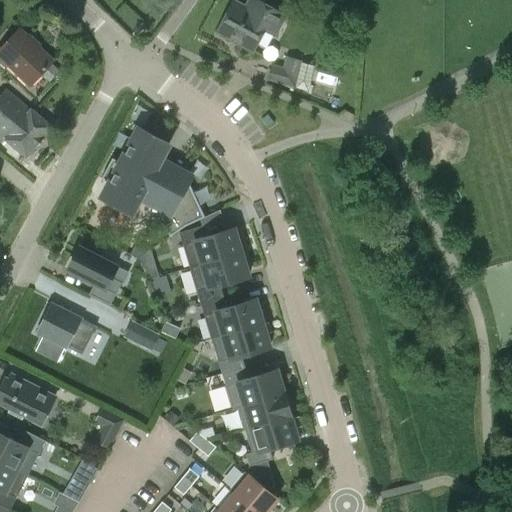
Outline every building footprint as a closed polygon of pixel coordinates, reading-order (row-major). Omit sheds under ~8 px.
[(252,52),(264,30),(274,36),(285,15),(257,0),(248,0),(245,7),(233,0),(216,32),(252,52)] [(0,50),(0,58),(29,86),(52,62),(19,30),(0,50)] [(267,80),(294,88),(301,62),(285,57),(282,66),(272,63),(267,80)] [(4,140),(25,158),(51,127),(30,110),(29,111),(4,90),(0,95),(0,134),(5,139),(4,140)] [(188,182),(191,176),(160,159),(168,144),(138,128),(120,162),(112,158),(101,178),(109,182),(101,197),(131,213),(140,197),(156,205),(170,236),(185,226),(204,217),(188,182)] [(179,232),(190,267),(242,252),(234,228),(206,237),(202,225),(179,232)] [(138,259),(148,252),(135,245),(130,254),(138,259)] [(110,305),(122,282),(111,277),(117,266),(113,263),(114,261),(102,254),(101,257),(79,247),(68,269),(94,283),(89,294),(110,305)] [(249,276),(242,252),(190,267),(201,303),(223,296),(220,284),(249,276)] [(201,303),(211,338),(263,322),(256,299),(227,307),(223,296),(201,303)] [(52,341),(67,349),(74,353),(74,352),(84,357),(98,329),(88,324),(89,323),(81,319),(50,304),(35,333),(52,341)] [(218,361),(222,373),(245,366),(241,355),(270,346),(263,322),(211,338),(211,339),(223,335),(230,358),(218,361)] [(150,350),(157,336),(134,324),(127,338),(150,350)] [(222,373),(232,409),(284,393),(277,369),(248,378),(245,366),(222,373)] [(41,424),(55,397),(17,378),(14,383),(5,378),(0,387),(0,403),(9,408),(7,412),(21,419),(23,416),(41,424)] [(245,429),(291,415),(284,393),(232,409),(233,410),(238,408),(245,429)] [(116,433),(123,420),(102,409),(95,422),(116,433)] [(298,439),(291,415),(245,429),(252,452),(246,454),(250,466),(273,459),(269,447),(298,439)] [(0,433),(0,461),(28,475),(45,440),(24,430),(17,442),(0,433)] [(199,448),(206,439),(197,431),(190,441),(199,448)] [(216,447),(206,439),(199,448),(208,456),(216,447)] [(28,475),(0,461),(0,505),(10,510),(28,475)] [(190,468),(182,478),(191,485),(199,476),(190,468)] [(230,489),(257,511),(265,511),(278,498),(245,471),(230,489)] [(191,485),(182,478),(175,487),(184,494),(191,485)] [(257,511),(230,489),(229,490),(234,494),(220,509),(223,511),(257,511)] [(58,505),(69,511),(72,511),(79,502),(64,494),(58,505)] [(154,510),(156,511),(168,511),(171,509),(162,501),(154,510)]
